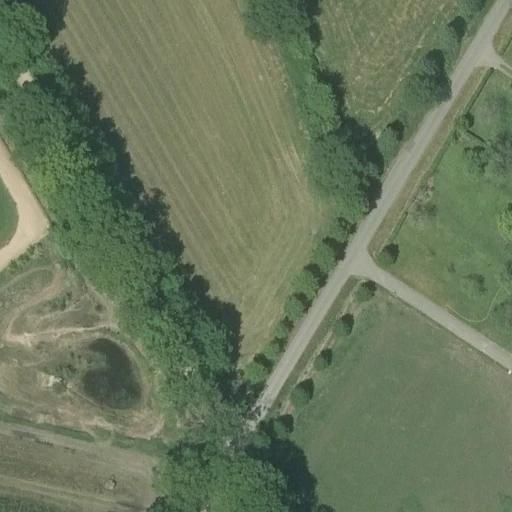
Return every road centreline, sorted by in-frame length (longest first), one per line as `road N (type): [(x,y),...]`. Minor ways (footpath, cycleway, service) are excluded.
road 1 (unclassified): [(196,511),(499,0)]
road 2 (track): [(259,511),(232,450),(0,41)]
